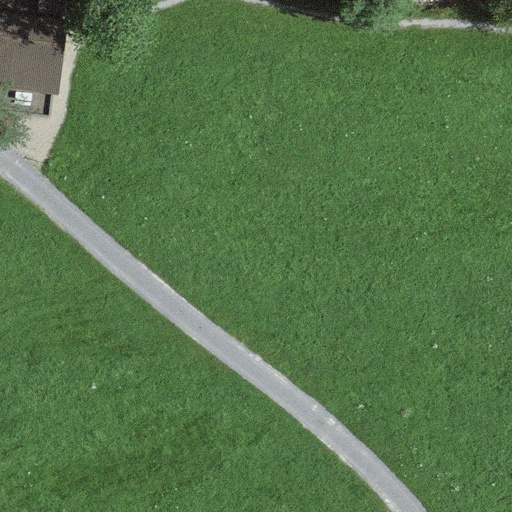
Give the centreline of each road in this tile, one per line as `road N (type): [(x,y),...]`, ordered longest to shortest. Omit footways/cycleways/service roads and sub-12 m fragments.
road 1 (track): [(30,172),(87,234),(331,431),(408,511)]
road 2 (track): [(30,172),(58,115),(71,48),(85,24)]
